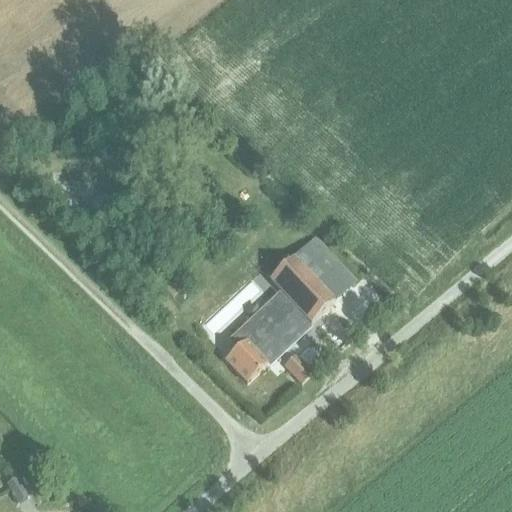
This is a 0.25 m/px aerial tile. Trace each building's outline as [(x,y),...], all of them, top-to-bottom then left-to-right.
[(314,242),(293,262),(269,284),(310,328),(355,286),(314,242)] [(255,278),(206,324),(219,339),(268,293),(255,278)] [(173,282),(163,291),(171,300),(182,292),(173,282)] [(260,361),(270,353),(261,343),(251,352),(237,336),(217,356),(247,387),(267,368),(260,361)] [(301,388),(312,377),(296,359),(284,370),(301,388)] [(18,482),(7,488),(18,507),(29,500),(18,482)]
